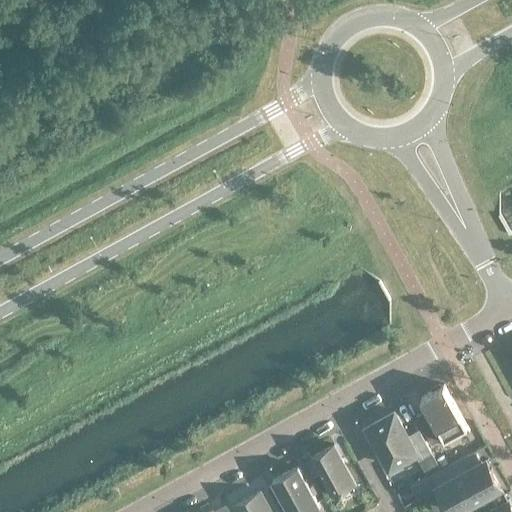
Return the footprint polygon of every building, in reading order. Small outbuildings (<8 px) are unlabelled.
[(433,390),(421,397),(427,409),(416,416),(431,444),(443,437),(446,443),(469,431),(444,384),(440,386),(439,386),(439,387),(434,390),(433,389),(433,390)] [(394,412),(367,426),(389,466),(415,453),(418,460),(431,453),(418,430),(407,436),(394,412)] [(333,445),(311,457),(332,496),(355,483),(333,445)] [(474,451),(410,486),(410,487),(432,475),(451,511),(453,511),(500,487),(485,460),(481,462),(474,451)] [(280,511),(322,511),(298,466),(272,480),(274,484),(267,488),(280,511)] [(271,511),(260,491),(235,505),(238,511),(271,511)] [(511,511),(511,509),(509,503),(492,511),(472,511),(471,511),(511,511)]
